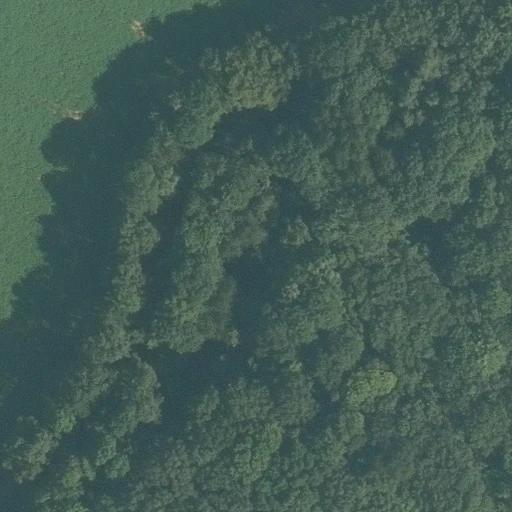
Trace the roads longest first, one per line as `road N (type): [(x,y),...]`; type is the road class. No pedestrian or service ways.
road 1 (track): [(0,498),(65,435),(134,328),(196,121),(253,97)]
road 2 (track): [(511,229),(397,193),(253,97)]
road 3 (track): [(434,0),(253,97)]
